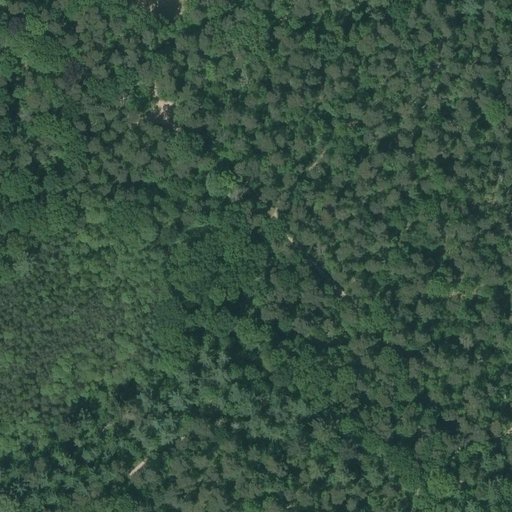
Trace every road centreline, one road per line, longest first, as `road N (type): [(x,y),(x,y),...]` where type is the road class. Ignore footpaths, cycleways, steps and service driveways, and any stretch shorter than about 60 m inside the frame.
road 1 (track): [(427,511),(420,379),(412,366),(263,204),(155,118)]
road 2 (track): [(511,13),(425,67),(263,204)]
road 3 (track): [(49,511),(193,439),(219,442),(311,511)]
road 4 (track): [(155,118),(0,244)]
road 5 (track): [(155,118),(0,2)]
road 6 (track): [(305,0),(155,118)]
